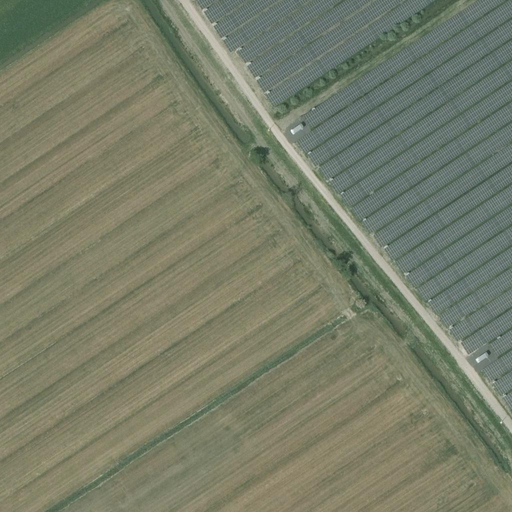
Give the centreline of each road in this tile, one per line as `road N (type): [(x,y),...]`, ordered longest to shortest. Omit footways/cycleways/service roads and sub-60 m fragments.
road 1 (track): [(415,336),(162,511)]
road 2 (track): [(415,336),(277,166)]
road 3 (track): [(504,450),(415,336)]
